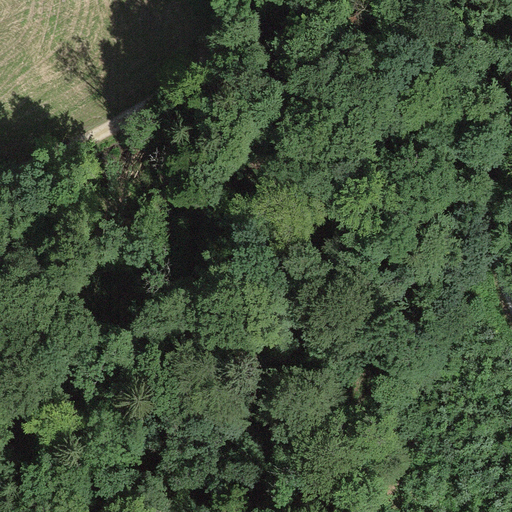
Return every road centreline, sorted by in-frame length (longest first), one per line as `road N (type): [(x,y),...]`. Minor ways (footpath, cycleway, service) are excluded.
road 1 (track): [(511,77),(464,153),(386,344),(339,421),(294,469),(230,511)]
road 2 (track): [(0,179),(121,123),(228,39),(256,0)]
road 3 (track): [(511,309),(492,211),(511,91)]
